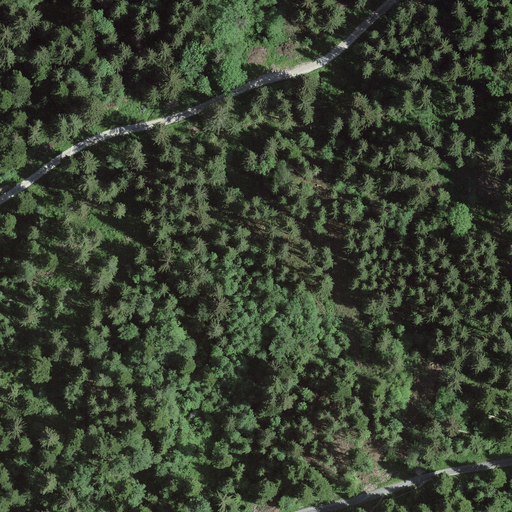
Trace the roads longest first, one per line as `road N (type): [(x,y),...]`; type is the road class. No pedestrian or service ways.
road 1 (track): [(399,0),(346,44),(282,76),(88,145),(0,197)]
road 2 (unclassified): [(309,511),(511,460)]
